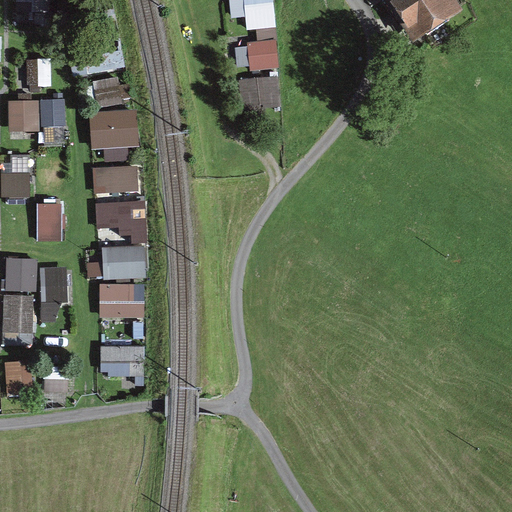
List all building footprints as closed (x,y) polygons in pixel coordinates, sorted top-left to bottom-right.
[(18,0),(18,11),(49,12),(49,0),(18,0)] [(272,0),(243,0),(247,33),(276,30),(272,0)] [(388,0),(412,39),(457,11),(450,0),(388,0)] [(274,41),(248,44),(252,73),(278,69),(274,41)] [(51,60),(38,60),(39,87),(51,86),(51,60)] [(129,76),(97,82),(102,107),(134,101),(129,76)] [(278,79),(239,81),(241,110),(280,107),(278,79)] [(40,130),(39,99),(10,99),(10,131),(40,130)] [(40,102),(44,127),(68,124),(64,99),(40,102)] [(138,141),(137,111),(95,113),(96,143),(138,141)] [(5,155),(4,195),(31,195),(32,156),(5,155)] [(141,163),(95,165),(97,189),(142,187),(141,163)] [(97,191),(98,204),(143,202),(143,189),(97,191)] [(64,199),(38,200),(39,240),(65,240),(64,199)] [(119,206),(120,237),(146,235),(145,204),(119,206)] [(90,279),(148,277),(147,246),(89,248),(90,279)] [(38,290),(39,255),(7,254),(6,289),(38,290)] [(46,301),(68,299),(65,264),(42,267),(46,301)] [(102,317),(147,318),(148,284),(102,283),(102,317)] [(7,292),(6,339),(33,340),(35,293),(7,292)] [(146,375),(146,344),(103,345),(103,376),(146,375)] [(7,361),(8,397),(34,396),(32,360),(7,361)]
